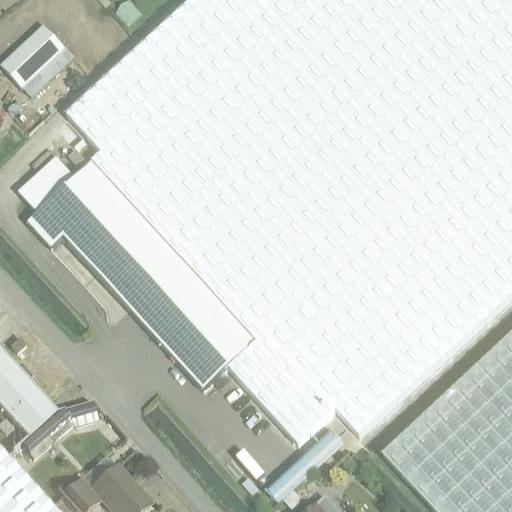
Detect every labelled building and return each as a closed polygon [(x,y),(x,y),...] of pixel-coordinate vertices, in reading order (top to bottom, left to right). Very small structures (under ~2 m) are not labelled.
[(511,0),(201,0),(66,123),(87,145),(102,161),(336,416),(358,440),(511,302),(511,0)] [(75,62),(66,53),(44,30),(1,71),(31,104),(75,62)] [(75,173),(84,165),(75,155),(66,163),(75,173)] [(58,164),(20,199),(39,219),(27,230),(51,256),(63,244),(204,397),(228,374),(298,451),(336,416),(102,161),(77,184),(58,164)] [(28,347),(20,339),(10,348),(18,356),(28,347)] [(511,511),(511,341),(379,467),(421,511),(511,511)] [(0,413),(23,438),(28,444),(56,417),(0,356),(0,413)] [(63,414),(22,452),(33,464),(73,430),(98,425),(91,407),(63,414)] [(0,511),(50,511),(0,456),(0,511)] [(77,479),(61,494),(58,497),(71,511),(93,511),(100,506),(105,511),(148,511),(150,511),(128,488),(131,485),(119,472),(92,497),(77,479)] [(294,495),(283,506),(289,511),(295,511),(299,509),(299,501),(294,495)] [(317,510),(314,511),(334,511),(325,502),(317,510)]
